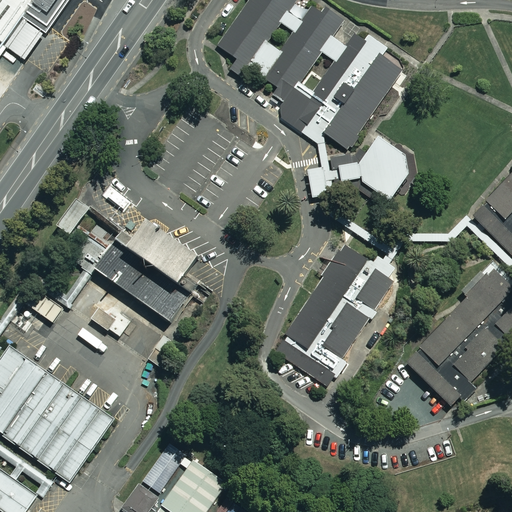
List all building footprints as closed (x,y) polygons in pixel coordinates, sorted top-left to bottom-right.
[(0,0),(0,40),(6,45),(21,56),(22,56),(46,23),(45,22),(29,11),(24,7),(28,0),(0,0)] [(305,102),(296,116),(307,124),(301,132),(318,144),(322,168),(308,170),(313,197),(323,195),(326,195),(329,194),(332,193),(334,193),(332,181),(333,180),(336,193),(357,189),(385,208),(407,177),(408,174),(405,155),(378,137),(367,153),(359,148),(354,155),(351,156),(350,153),(330,157),(332,170),(330,171),(327,156),(327,154),(323,136),(325,134),(346,149),(347,150),(348,148),(350,146),(351,147),(359,137),(357,135),(374,111),(380,115),(387,114),(399,96),(399,93),(391,87),(393,84),(395,82),(403,70),(404,68),(400,60),(391,54),(387,59),(382,55),(387,48),(369,36),(365,41),(360,37),(354,33),(345,46),(332,37),(344,21),(325,7),(325,8),(322,13),(315,7),(312,5),(300,21),(288,12),(296,0),(248,0),(216,45),(237,60),(231,69),(243,78),(250,68),(278,87),(273,95),(285,103),(293,93),(301,99),(303,101),(305,102)] [(511,257),(511,173),(484,201),(487,203),(484,205),(482,203),(471,215),(470,216),(511,257)] [(388,254),(383,261),(386,263),(389,265),(391,262),(392,260),(405,240),(410,241),(415,241),(417,241),(452,241),(467,226),(496,254),(499,257),(501,259),(511,269),(511,257),(470,216),(468,215),(448,234),(402,233),(392,248),(336,213),(332,193),(329,194),(326,195),(330,216),(351,230),(354,232),(356,233),(388,254)] [(56,226),(70,236),(76,227),(90,208),(89,208),(79,200),(76,198),(56,226)] [(72,260),(81,267),(80,268),(84,272),(87,273),(90,276),(96,270),(170,324),(200,283),(185,272),(197,256),(181,245),(166,234),(146,220),(125,248),(115,241),(111,247),(100,239),(105,232),(97,225),(90,234),(88,232),(86,235),(89,237),(72,260)] [(286,361),(327,388),(335,376),(338,378),(348,362),(344,359),(370,319),(372,320),(377,313),(375,311),(394,282),(388,278),(395,269),(389,265),(386,263),(383,261),(378,258),(374,264),(347,247),(345,245),(341,252),(338,250),(321,276),(323,277),(286,334),(289,336),(285,342),(283,341),(274,354),(286,361)] [(406,363),(450,407),(460,397),(464,402),(475,390),(477,388),(471,382),(511,340),(511,285),(495,268),(488,275),(487,273),(485,276),(481,272),(462,291),(468,297),(451,315),(429,337),(422,343),(418,347),(421,350),(417,353),(406,363)] [(41,485),(36,492),(38,494),(43,497),(47,492),(54,482),(0,444),(0,351),(3,348),(0,345),(0,337),(2,335),(7,328),(11,322),(17,314),(37,285),(66,305),(68,307),(90,276),(84,272),(66,296),(33,273),(0,320),(0,456),(17,468),(11,475),(17,479),(22,471),(41,485)] [(36,289),(26,304),(38,313),(53,323),(63,308),(36,289)] [(109,330),(120,337),(131,322),(119,314),(115,320),(98,308),(91,319),(108,331),(109,330)] [(156,364),(160,367),(177,344),(176,343),(164,335),(153,349),(154,350),(148,359),(150,360),(148,362),(154,366),(156,364)] [(0,434),(58,475),(70,483),(91,453),(116,421),(69,388),(65,385),(60,382),(51,376),(44,371),(37,365),(30,360),(9,346),(0,358),(0,434)] [(169,443),(142,481),(159,493),(187,455),(169,443)] [(208,511),(227,484),(193,460),(157,511),(208,511)] [(0,511),(1,511),(25,511),(38,494),(36,492),(17,479),(14,477),(11,475),(0,467),(0,511)] [(140,485),(138,483),(121,508),(124,510),(126,511),(148,511),(159,498),(140,485)]
